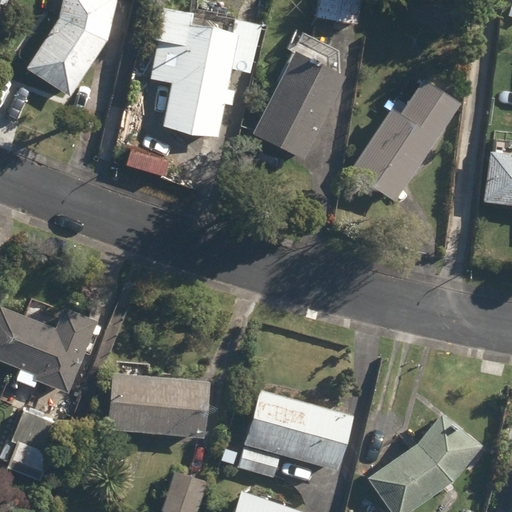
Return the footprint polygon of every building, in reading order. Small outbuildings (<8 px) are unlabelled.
[(28,71),(72,99),(108,44),(118,0),(50,0),(51,2),(55,8),(63,9),(62,18),(28,71)] [(320,0),(317,20),(354,26),(358,0),(320,0)] [(417,0),(416,4),(444,10),(446,0),(417,0)] [(165,127),(219,139),(225,107),(233,109),(236,94),(228,92),(240,39),(191,29),(194,17),(161,10),(155,41),(160,43),(152,81),(174,86),(165,127)] [(254,135),(304,162),(347,80),(325,68),(333,52),(306,37),(254,135)] [(356,167),(402,197),(462,106),(426,81),(402,117),(392,110),(356,167)] [(140,121),(162,145),(171,136),(150,112),(140,121)] [(511,156),(490,154),(484,204),(511,207),(511,156)] [(37,378),(69,391),(98,318),(66,304),(57,327),(1,304),(0,305),(0,358),(38,374),(37,378)] [(108,427),(204,436),(209,380),(113,371),(108,427)] [(245,443),(338,469),(353,413),(261,387),(245,443)] [(12,441),(49,456),(61,424),(25,410),(12,441)] [(370,476),(394,511),(408,511),(455,479),(484,443),(443,410),(417,444),(370,476)] [(241,466),(274,477),(280,459),(248,447),(241,466)] [(162,511),(166,511),(197,511),(207,481),(175,471),(162,511)] [(233,511),(309,511),(242,488),(233,511)]
